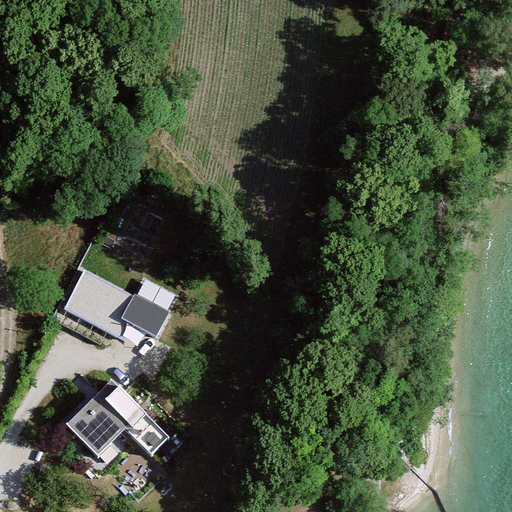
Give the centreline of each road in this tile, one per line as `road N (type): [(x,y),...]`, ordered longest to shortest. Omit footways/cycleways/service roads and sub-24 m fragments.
road 1 (track): [(0,465),(64,345)]
road 2 (track): [(0,394),(10,348),(0,272)]
